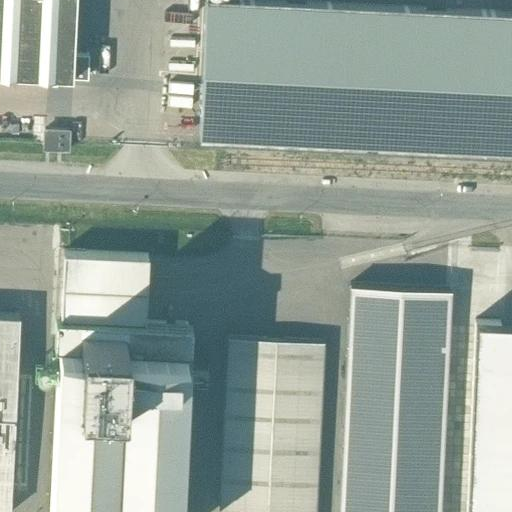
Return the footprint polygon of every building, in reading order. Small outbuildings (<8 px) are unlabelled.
[(0,0),(0,71),(87,75),(88,50),(72,49),(74,0),(0,0)] [(205,0),(198,136),(511,151),(511,10),(293,0),(205,0)] [(43,149),(67,150),(69,150),(69,142),(70,128),(43,127),(42,139),(42,149),(43,149)] [(55,385),(48,511),(114,511),(125,319),(145,320),(146,301),(146,295),(146,284),(146,277),(147,253),(62,249),(61,273),(61,280),(60,291),(60,297),(59,316),(55,385)] [(338,511),(438,511),(450,287),(349,282),(338,511)] [(0,312),(0,412),(14,413),(19,313),(0,312)] [(114,511),(179,511),(185,385),(188,323),(145,320),(125,319),(114,511)] [(511,511),(511,320),(474,319),(465,511),(511,511)] [(314,511),(321,385),(323,339),(227,335),(218,511),(314,511)] [(0,412),(0,511),(8,511),(14,413),(0,412)]
